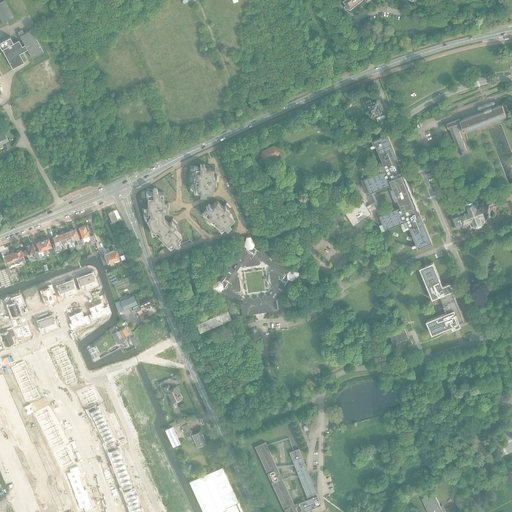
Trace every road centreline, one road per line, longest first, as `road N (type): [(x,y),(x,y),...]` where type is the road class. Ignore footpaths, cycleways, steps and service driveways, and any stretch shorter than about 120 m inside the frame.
road 1 (secondary): [(164,165),(372,71),(511,30)]
road 2 (residential): [(222,435),(320,400),(336,373),(406,364),(487,338)]
road 3 (residential): [(511,79),(463,87),(401,122),(448,244)]
road 4 (residential): [(188,349),(259,321),(308,313),(373,275)]
road 5 (residential): [(241,232),(271,236),(313,218),(373,275)]
road 6 (residential): [(91,379),(151,511)]
road 7 (residential): [(403,511),(421,486),(511,448)]
